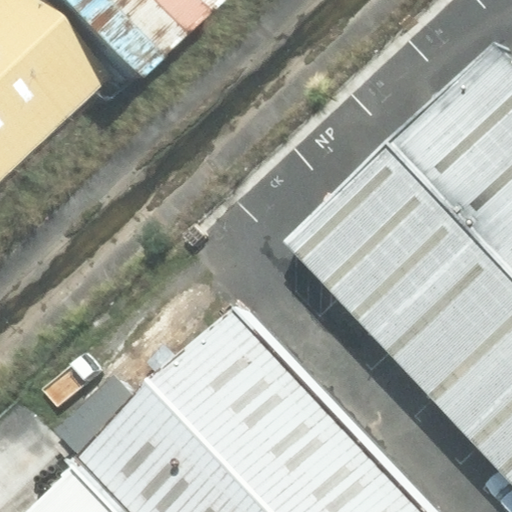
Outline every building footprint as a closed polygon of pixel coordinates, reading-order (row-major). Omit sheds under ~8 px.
[(0,180),(90,101),(0,1),(0,180)] [(511,57),(417,146),(511,247),(511,57)] [(511,247),(417,146),(314,241),(511,453),(511,247)] [(433,511),(264,323),(111,461),(157,511),(433,511)] [(157,511),(111,461),(55,511),(157,511)]
